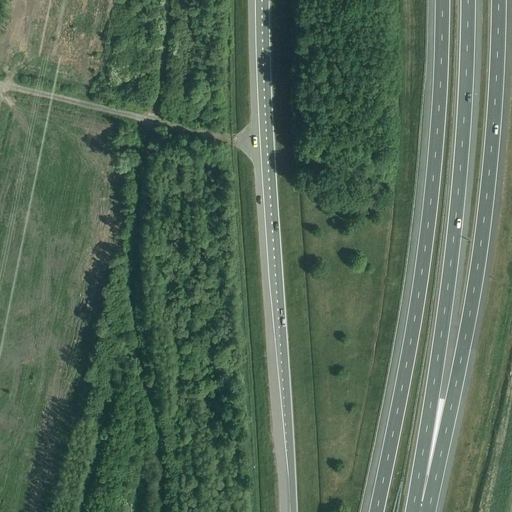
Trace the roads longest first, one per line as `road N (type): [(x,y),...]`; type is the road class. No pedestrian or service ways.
road 1 (motorway): [(413,507),(452,401),(470,309),(493,123),(498,0)]
road 2 (motorway): [(442,0),(437,138),(416,315),(375,511)]
road 3 (track): [(162,511),(161,456),(135,305),(138,216),(168,0)]
road 4 (motorway): [(262,0),(294,511)]
road 5 (motorway): [(413,507),(454,236),(467,0)]
road 6 (unclassified): [(2,85),(236,141)]
